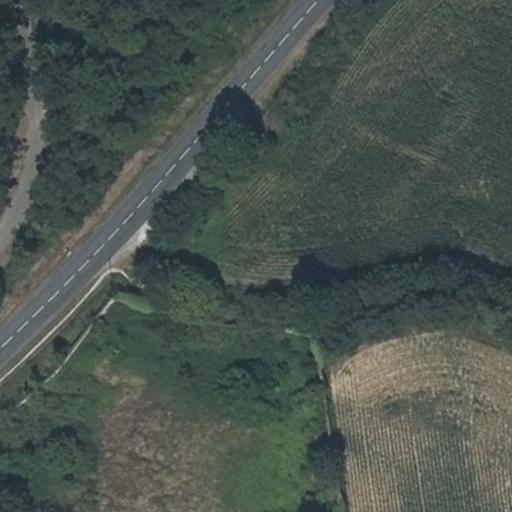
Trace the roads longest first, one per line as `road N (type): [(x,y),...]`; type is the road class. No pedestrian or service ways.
road 1 (secondary): [(319,0),(0,346)]
road 2 (unclassified): [(23,0),(38,140),(0,234)]
